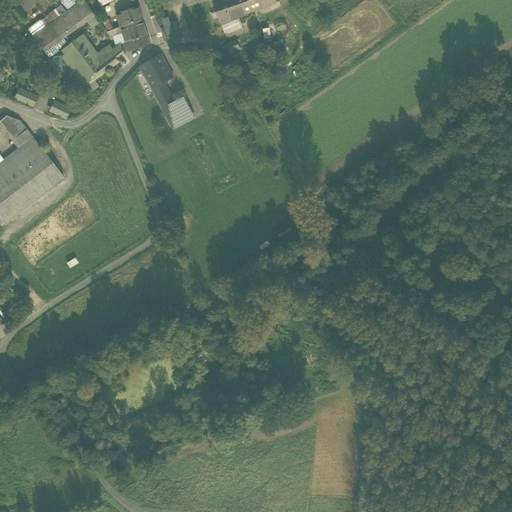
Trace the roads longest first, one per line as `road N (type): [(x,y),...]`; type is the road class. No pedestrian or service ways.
road 1 (unclassified): [(0,347),(31,315),(157,231),(159,218),(110,94)]
road 2 (unclassified): [(0,362),(136,511)]
road 3 (track): [(358,511),(374,408),(352,382)]
road 4 (residential): [(0,103),(62,126),(81,123),(110,94)]
